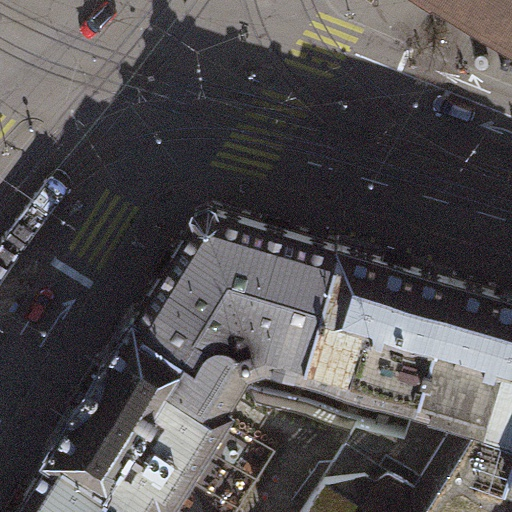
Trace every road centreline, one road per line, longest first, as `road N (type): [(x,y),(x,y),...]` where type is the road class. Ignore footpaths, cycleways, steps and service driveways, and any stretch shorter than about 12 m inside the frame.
road 1 (secondary): [(126,75),(511,194)]
road 2 (primary): [(0,393),(101,224),(126,75)]
road 3 (primary): [(126,75),(0,119)]
road 4 (tertiary): [(0,72),(126,75)]
